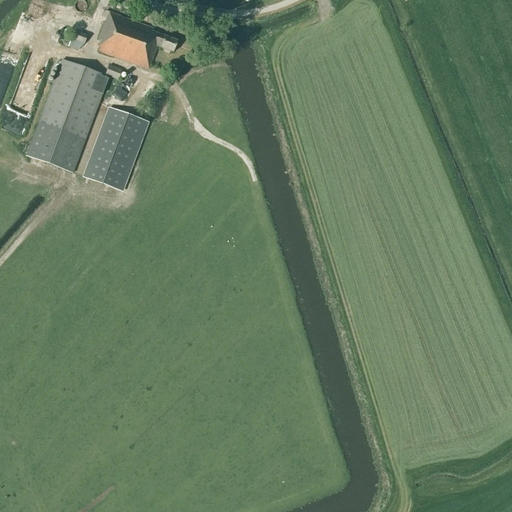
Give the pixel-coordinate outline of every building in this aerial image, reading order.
[(173,53),(177,42),(152,32),(153,29),(105,11),(103,16),(107,18),(98,41),(100,42),(97,51),(148,70),(157,47),(164,50),(163,52),(169,54),(170,52),(173,53)] [(81,52),(87,36),(74,31),(68,47),(81,52)] [(21,136),(50,57),(31,50),(2,129),(21,136)] [(85,139),(108,78),(61,61),(38,122),(26,156),(72,174),(85,139)] [(118,81),(122,71),(109,66),(105,76),(118,81)] [(147,123),(109,109),(83,178),(121,192),(147,123)]
